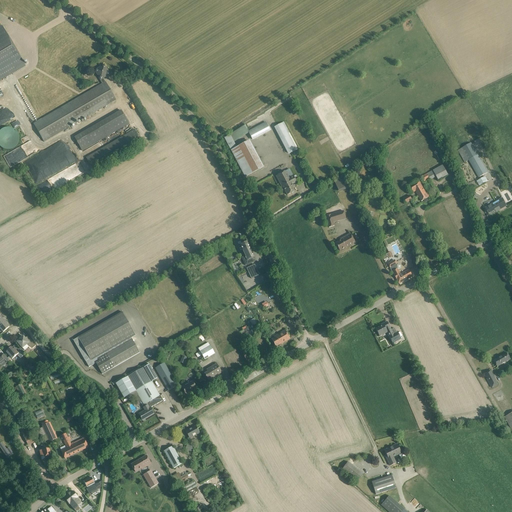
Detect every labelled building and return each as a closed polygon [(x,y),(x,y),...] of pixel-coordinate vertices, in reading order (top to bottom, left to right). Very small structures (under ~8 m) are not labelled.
[(0,79),(25,65),(3,27),(0,28),(0,79)] [(109,74),(108,73),(104,66),(96,71),(100,78),(99,78),(102,84),(33,124),(44,142),(116,100),(105,82),(102,78),(109,74)] [(0,125),(10,121),(0,99),(0,125)] [(122,111),(73,135),(83,155),(88,153),(89,154),(104,147),(100,139),(129,125),(122,111)] [(248,132),(252,139),(270,130),(266,123),(249,132),(248,132)] [(282,123),(275,127),(289,154),(296,150),(282,123)] [(18,143),(19,142),(19,140),(19,138),(18,136),(18,134),(17,132),(16,131),(14,130),(12,129),(11,128),(9,128),(7,128),(5,128),(3,129),(1,130),(0,131),(0,146),(1,148),(3,149),(4,149),(6,150),(8,150),(10,150),(11,149),(13,149),(15,148),(16,146),(17,145),(18,143)] [(134,130),(86,157),(92,169),(140,141),(134,130)] [(249,141),(231,150),(245,177),(263,168),(249,141)] [(30,171),(52,158),(47,149),(24,162),(30,171)] [(469,160),(479,177),(487,172),(477,155),(469,160)] [(442,165),(421,176),(424,182),(435,177),(437,180),(447,175),(442,165)] [(288,178),(292,176),(289,169),(285,171),(280,174),(276,176),(282,187),(283,187),(291,183),(288,178)] [(293,176),(292,176),(288,178),(291,183),(283,187),(287,195),(294,191),(292,188),(293,187),(292,185),(297,182),(293,176)] [(474,182),(477,187),(488,181),(485,176),(474,182)] [(338,193),(346,189),(341,178),(333,181),(338,193)] [(410,187),(413,193),(415,191),(421,201),(429,197),(427,193),(426,194),(420,182),(410,187)] [(493,204),(485,208),(489,214),(498,209),(499,210),(507,206),(502,198),(499,200),(500,202),(494,205),(493,204)] [(345,218),(343,211),(325,216),(329,227),(334,226),(333,222),(345,218)] [(361,213),(352,217),(355,225),(364,221),(361,213)] [(350,234),(340,240),(341,241),(336,244),(340,251),(355,242),(350,234)] [(241,246),(245,256),(242,258),(245,265),(253,262),(252,258),(254,257),(247,243),(241,246)] [(388,264),(390,268),(391,268),(390,269),(391,271),(392,271),(399,284),(412,277),(409,270),(400,274),(397,269),(399,269),(401,268),(401,266),(400,265),(398,264),(397,265),(396,264),(397,264),(394,260),(388,264)] [(255,265),(246,268),(251,279),(259,275),(255,265)] [(102,374),(140,353),(131,338),(135,335),(122,312),(73,340),(85,361),(89,367),(96,363),(102,374)] [(6,322),(0,327),(0,328),(3,332),(9,327),(6,323),(7,323),(6,322)] [(393,335),(387,322),(381,325),(381,326),(376,329),(379,336),(387,332),(392,343),(401,339),(397,333),(393,335)] [(250,332),(248,328),(240,332),(242,334),(246,332),(246,334),(242,336),(244,341),(255,336),(252,331),(250,332)] [(275,338),(271,340),(275,347),(290,338),(285,330),(274,337),(275,338)] [(31,340),(28,336),(25,338),(23,336),(20,339),(20,338),(17,340),(18,341),(17,342),(22,348),(26,345),(32,349),(36,345),(31,340)] [(205,359),(214,354),(210,346),(200,352),(205,359)] [(12,359),(17,355),(20,358),(24,355),(18,347),(15,349),(14,348),(13,349),(11,347),(5,352),(9,355),(12,359)] [(45,362),(46,360),(38,351),(36,352),(45,362)] [(511,359),(507,353),(494,361),(497,367),(511,359)] [(0,367),(9,360),(4,354),(1,356),(0,354),(0,367)] [(148,363),(112,383),(114,386),(116,384),(128,377),(136,391),(138,395),(140,397),(142,401),(144,405),(146,403),(149,408),(150,408),(163,401),(157,391),(152,382),(144,368),(149,365),(148,363)] [(155,368),(168,391),(177,386),(164,363),(155,368)] [(205,374),(206,376),(208,380),(212,378),(212,377),(217,374),(217,375),(221,373),(216,364),(207,370),(208,372),(205,374)] [(149,365),(144,368),(152,382),(157,379),(150,366),(149,365)] [(498,385),(490,371),(484,374),(492,388),(498,385)] [(128,377),(116,384),(124,398),(126,396),(136,391),(128,377)] [(196,388),(193,382),(182,388),(186,395),(190,393),(190,392),(196,388)] [(16,387),(21,397),(26,395),(20,385),(16,387)] [(136,391),(126,396),(129,400),(135,396),(138,395),(136,391)] [(145,410),(139,414),(143,421),(143,420),(146,418),(146,419),(154,414),(150,408),(149,408),(146,403),(144,405),(142,406),(145,410)] [(34,438),(32,434),(34,433),(30,426),(26,428),(22,421),(18,423),(20,427),(19,427),(28,445),(34,442),(32,439),(34,438)] [(49,423),(42,426),(43,427),(49,440),(50,442),(56,439),(49,423)] [(200,433),(198,430),(196,426),(186,432),(190,439),(200,433)] [(67,448),(66,449),(65,446),(60,448),(61,451),(65,459),(88,447),(84,438),(71,444),(66,434),(61,436),(67,448)] [(397,444),(384,450),(386,455),(385,456),(390,466),(396,463),(393,457),(401,453),(397,444)] [(182,464),(175,451),(173,446),(164,451),(174,469),(182,464)] [(40,451),(40,452),(41,457),(44,456),(44,457),(51,456),(50,451),(49,449),(40,451)] [(131,465),(133,469),(135,472),(141,468),(141,469),(151,464),(146,456),(131,465)] [(342,469),(357,481),(363,474),(348,462),(342,469)] [(158,483),(151,470),(143,475),(151,488),(158,483)] [(392,475),(372,482),(376,495),(396,488),(392,475)] [(102,481),(102,482),(100,482),(95,484),(91,478),(84,482),(87,487),(88,488),(86,489),(89,494),(90,493),(97,490),(97,491),(102,491),(102,481)] [(74,494),(73,492),(65,498),(70,504),(75,510),(82,504),(78,498),(74,494)] [(389,496),(381,505),(388,511),(401,511),(404,509),(389,496)]
